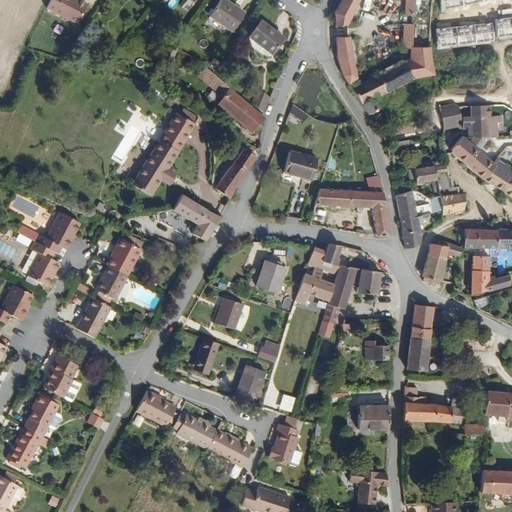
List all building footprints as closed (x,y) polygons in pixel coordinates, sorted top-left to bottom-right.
[(87,5),(77,0),(49,0),(45,10),(77,25),(87,5)] [(184,0),(180,7),(186,11),(192,2),(188,0),(184,0)] [(237,29),(250,10),(235,0),(221,0),(213,12),(237,29)] [(346,0),(340,12),(342,29),(353,20),(362,0),(410,0),(411,11),(420,12),(420,0),(346,0)] [(466,0),(446,0),(448,8),(467,4),(466,0)] [(511,15),(499,17),(501,35),(511,33),(511,15)] [(277,54),(289,35),(266,18),(252,38),(255,43),(270,54),(277,54)] [(442,76),(436,55),(437,41),(420,40),(421,19),(410,18),(409,43),(414,43),(413,56),(363,87),(383,120),(385,118),(387,121),(392,118),(390,114),(395,111),(386,98),(418,75),(442,76)] [(496,21),(478,23),(480,40),(498,38),(496,21)] [(478,23),(460,25),(463,43),(480,40),(478,23)] [(460,25),(442,28),(445,45),(463,43),(460,25)] [(368,74),(359,35),(343,38),(345,59),(362,86),(368,74)] [(255,131),(265,114),(267,112),(224,78),(205,63),(194,84),(199,83),(204,79),(226,98),(221,105),(255,131)] [(264,107),(270,92),(261,84),(254,99),(264,107)] [(451,126),(465,124),(464,118),(468,117),(466,105),(462,102),(447,105),(451,126)] [(509,132),(509,120),(511,119),(511,112),(502,114),(501,103),(482,105),(483,115),(475,116),(476,126),(481,125),(481,134),(509,132)] [(308,117),(295,106),(289,119),(305,125),(308,117)] [(170,163),(198,119),(180,108),(133,180),(151,192),(163,173),(172,180),(180,168),(170,163)] [(477,161),(489,145),(476,134),(471,132),(461,147),(461,148),(477,161)] [(235,192),(262,145),(248,136),(220,181),(235,192)] [(495,174),(505,160),(501,158),(503,156),(489,145),(477,161),(495,174)] [(316,186),(325,161),(296,150),(288,171),(308,177),(306,182),(316,186)] [(511,188),(511,154),(507,151),(503,156),(501,158),(505,160),(495,174),(511,188)] [(462,179),(461,173),(459,173),(458,165),(445,166),(446,181),(462,179)] [(446,181),(445,166),(421,169),(421,177),(428,177),(428,182),(442,181),(446,181)] [(396,235),(388,174),(376,173),(376,187),(374,187),(373,205),(380,205),(385,236),(396,235)] [(462,186),(462,179),(446,181),(447,188),(462,186)] [(373,205),(374,187),(363,185),(328,183),(322,201),(373,205)] [(470,209),(473,193),(472,192),(468,193),(467,185),(462,186),(447,188),(447,197),(448,208),(463,207),(468,206),(468,209),(470,209)] [(431,210),(430,202),(422,202),(421,187),(403,189),(406,212),(427,210),(431,210)] [(224,212),(186,191),(177,208),(202,220),(197,230),(210,237),(224,212)] [(428,220),(427,210),(406,212),(409,239),(423,239),(426,229),(425,221),(428,220)] [(69,250),(83,223),(61,212),(49,238),(41,235),(39,241),(57,251),(62,253),(65,248),(69,250)] [(511,226),(468,226),(468,234),(474,244),(511,244),(511,226)] [(130,275),(145,248),(123,237),(108,264),(111,265),(130,275)] [(291,246),(288,237),(277,241),(279,250),(291,246)] [(190,250),(162,238),(161,244),(184,253),(189,255),(190,250)] [(326,264),(334,239),(325,238),(317,261),(321,262),(326,264)] [(470,249),(459,243),(447,238),(445,241),(439,239),(437,249),(454,256),(455,253),(468,256),(470,249)] [(63,262),(54,257),(57,251),(39,241),(36,239),(32,247),(41,251),(29,274),(49,284),(56,269),(59,270),(63,262)] [(354,262),(352,255),(344,252),(347,242),(334,239),(326,264),(318,289),(339,295),(343,278),(329,274),(331,265),(345,269),(348,260),(354,262)] [(450,284),(454,256),(437,249),(431,272),(439,279),(450,284)] [(511,273),(498,275),(497,253),(480,252),(479,289),(511,284),(511,273)] [(187,269),(194,257),(189,255),(184,253),(180,263),(187,269)] [(285,291),(294,264),(273,257),(264,283),(285,291)] [(361,268),(362,264),(354,262),(348,260),(345,269),(343,278),(339,295),(332,318),(342,321),(346,304),(351,305),(354,293),(361,268)] [(318,289),(326,264),(321,262),(318,272),(313,270),(304,297),(314,300),(318,289)] [(381,294),(388,270),(362,264),(361,268),(368,270),(363,289),(381,294)] [(118,299),(130,275),(111,265),(99,289),(118,299)] [(91,285),(78,279),(75,286),(87,292),(91,285)] [(215,287),(223,289),(225,281),(217,279),(215,287)] [(24,319),(31,305),(29,304),(34,291),(16,283),(4,308),(0,306),(0,317),(9,322),(13,314),(24,319)] [(240,327),(249,300),(229,293),(218,319),(240,327)] [(264,302),(277,305),(279,298),(266,295),(264,302)] [(445,319),(446,311),(437,310),(438,299),(421,296),(418,320),(434,321),(435,318),(445,319)] [(474,307),(485,306),(484,297),(473,299),(474,307)] [(99,338),(114,307),(97,298),(82,329),(99,338)] [(139,321),(141,315),(132,312),(130,318),(139,321)] [(370,329),(371,319),(355,321),(352,331),(370,329)] [(434,332),(434,321),(418,320),(416,330),(434,332)] [(348,332),(347,323),(339,323),(339,333),(348,332)] [(0,367),(10,347),(0,341),(0,339),(3,331),(0,329),(0,367)] [(433,341),(434,332),(416,330),(415,339),(433,341)] [(396,353),(394,337),(381,338),(380,331),(371,332),(373,354),(396,353)] [(133,332),(131,337),(141,341),(144,336),(133,332)] [(215,371),(227,341),(212,336),(200,366),(215,371)] [(431,367),(433,341),(415,339),(412,363),(431,367)] [(283,360),(287,349),(269,343),(265,354),(283,360)] [(66,397),(81,363),(60,355),(53,370),(55,371),(47,387),(66,397)] [(318,370),(322,358),(313,356),(310,368),(318,370)] [(262,403),(274,368),(255,362),(243,397),(262,403)] [(465,404),(431,396),(432,390),(424,389),(426,373),(412,371),(408,413),(464,422),(465,404)] [(359,397),(358,389),(338,391),(339,399),(359,397)] [(174,428),(183,409),(165,400),(167,397),(155,391),(144,413),(174,428)] [(511,421),(511,394),(509,393),(487,392),(486,417),(501,417),(501,424),(508,424),(508,421),(511,421)] [(65,417),(64,414),(59,412),(63,405),(41,394),(35,406),(38,407),(28,427),(45,436),(46,436),(49,428),(56,431),(59,430),(65,417)] [(387,424),(388,401),(359,403),(360,424),(387,424)] [(302,426),(304,416),(294,413),(292,422),(302,426)] [(104,430),(109,420),(98,414),(93,424),(104,430)] [(131,423),(137,427),(142,418),(135,415),(131,423)] [(224,430),(219,428),(200,418),(195,415),(193,417),(187,415),(181,428),(187,430),(186,435),(214,449),(224,430)] [(219,428),(220,424),(202,415),(200,418),(219,428)] [(304,451),(309,436),(305,434),(307,428),(302,426),(292,422),(287,420),(284,429),(290,431),(286,446),(281,444),(277,454),(305,464),(308,462),(310,455),(309,453),(304,451)] [(417,432),(417,423),(407,422),(406,431),(417,432)] [(484,438),(484,426),(467,425),(467,436),(484,438)] [(29,468),(45,436),(28,427),(24,434),(22,433),(10,458),(29,468)] [(245,480),(261,448),(224,430),(214,449),(243,464),(237,476),(245,480)] [(511,488),(511,461),(484,461),(484,488),(511,488)] [(386,482),(385,468),(350,463),(348,475),(358,477),(355,497),(371,500),(374,480),(386,482)] [(25,478),(13,472),(10,478),(22,484),(25,478)] [(13,511),(26,485),(22,484),(10,478),(4,475),(0,483),(0,489),(0,490),(0,509),(5,511),(13,511)] [(286,511),(298,511),(301,491),(285,488),(285,492),(268,490),(268,491),(259,489),(256,508),(286,511)] [(54,506),(57,499),(49,495),(46,503),(54,506)] [(457,511),(457,502),(432,504),(432,511),(457,511)]
